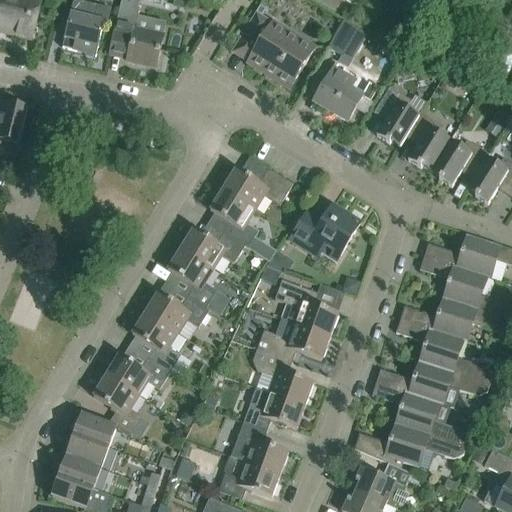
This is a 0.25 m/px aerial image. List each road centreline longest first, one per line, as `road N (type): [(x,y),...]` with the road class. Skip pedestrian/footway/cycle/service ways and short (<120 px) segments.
road 1 (residential): [(20,470),(54,393),(207,146),(179,103)]
road 2 (residential): [(294,511),(405,210)]
road 3 (residential): [(405,210),(194,81)]
road 4 (residential): [(0,262),(66,92)]
